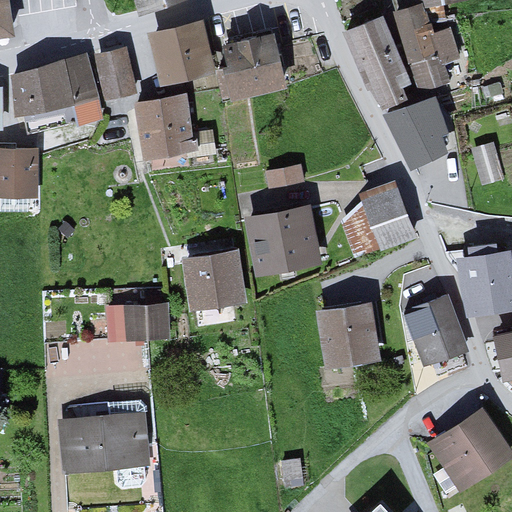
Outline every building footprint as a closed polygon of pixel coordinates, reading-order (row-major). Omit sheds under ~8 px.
[(424,2),(395,10),(409,56),(437,47),(424,2)] [(379,15),(347,29),(378,100),(410,87),(379,15)] [(194,21),(142,33),(154,85),(206,72),(194,21)] [(262,33),(214,49),(230,100),(279,84),(262,33)] [(437,47),(409,56),(418,87),(447,79),(437,47)] [(124,48),(97,54),(106,96),(133,90),(124,48)] [(84,53),(12,71),(22,113),(27,112),(68,102),(73,100),(95,95),(84,53)] [(183,94),(136,101),(144,155),(190,149),(188,129),(183,94)] [(101,118),(95,95),(73,100),(79,124),(101,118)] [(430,96),(386,112),(405,164),(449,148),(430,96)] [(68,102),(27,112),(31,127),(71,117),(68,102)] [(214,126),(188,129),(190,149),(216,146),(214,126)] [(491,142),(473,146),(482,182),(500,178),(491,142)] [(35,146),(0,146),(0,194),(36,194),(35,146)] [(300,164),(265,170),(268,185),(302,179),(300,164)] [(397,217),(385,181),(347,193),(351,205),(329,212),(344,256),(365,249),(359,230),(397,217)] [(311,206),(248,217),(257,270),(320,259),(311,206)] [(511,284),(505,250),(453,258),(467,313),(511,306),(511,284)] [(235,251),(183,259),(191,307),(243,299),(235,251)] [(434,293),(395,308),(416,362),(455,347),(434,293)] [(373,303),(320,312),(329,362),(382,353),(373,303)] [(159,306),(103,310),(105,343),(162,338),(159,306)] [(505,334),(486,334),(493,371),(510,395),(511,394),(511,323),(505,326),(505,334)] [(474,405),(423,435),(455,488),(506,457),(474,405)] [(152,410),(64,420),(70,472),(158,462),(152,410)] [(302,460),(284,461),(286,485),(303,484),(302,460)]
